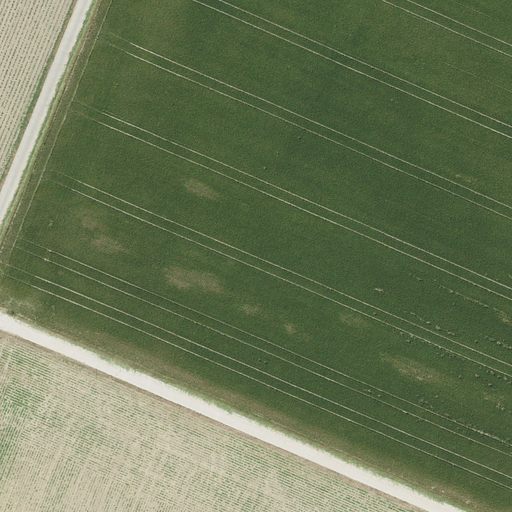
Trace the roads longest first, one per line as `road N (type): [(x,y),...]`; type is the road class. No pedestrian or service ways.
road 1 (track): [(0,321),(452,511)]
road 2 (track): [(85,0),(0,213)]
